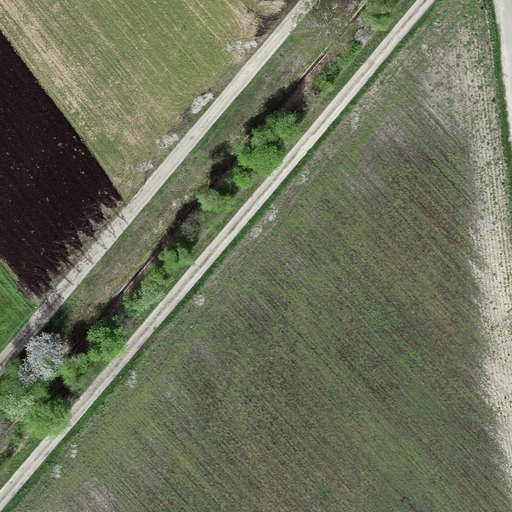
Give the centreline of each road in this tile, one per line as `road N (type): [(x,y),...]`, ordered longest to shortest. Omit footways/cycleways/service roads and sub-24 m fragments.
road 1 (track): [(428,0),(0,506)]
road 2 (track): [(0,374),(317,0)]
